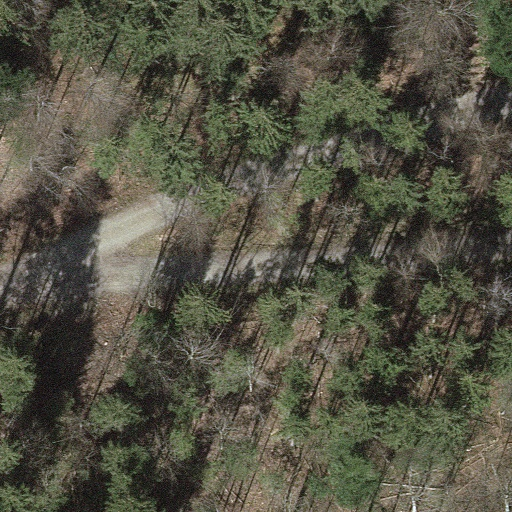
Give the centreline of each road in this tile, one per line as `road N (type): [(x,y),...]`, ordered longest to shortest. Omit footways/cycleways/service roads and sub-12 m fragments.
road 1 (track): [(0,282),(239,201),(511,133)]
road 2 (track): [(13,276),(99,282),(511,239)]
